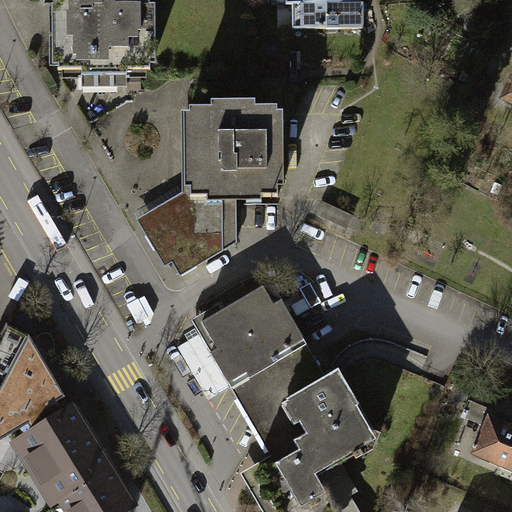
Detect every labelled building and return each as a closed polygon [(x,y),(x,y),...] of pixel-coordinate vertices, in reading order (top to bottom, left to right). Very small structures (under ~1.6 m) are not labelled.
[(44,0),(45,7),(50,7),(51,68),(54,68),(54,72),(60,72),(60,76),(63,76),(63,81),(72,81),(72,92),(83,92),(83,90),(128,89),(128,82),(129,82),(129,76),(153,75),(153,71),(159,71),(158,11),(152,11),(152,0),(44,0)] [(366,6),(361,6),(293,7),(294,32),(366,31),(366,6)] [(511,81),(502,104),(511,108),(511,81)] [(215,112),(182,113),(183,196),(187,195),(187,198),(194,198),(194,207),(211,207),(211,213),(238,212),(266,212),(266,206),(283,206),(283,197),(288,197),(288,121),(281,121),(281,116),(259,116),(259,110),(215,111),(215,112)] [(134,214),(138,222),(183,196),(179,188),(134,214)] [(187,195),(183,196),(138,222),(137,222),(166,270),(173,266),(181,279),(238,246),(238,212),(211,213),(211,207),(194,207),(194,198),(187,198),(187,195)] [(192,323),(233,393),(309,349),(283,306),(276,310),(266,292),(225,316),(220,307),(192,323)] [(31,435),(63,415),(59,408),(67,403),(30,340),(7,328),(0,341),(0,447),(29,431),(31,435)] [(331,386),(309,349),(233,393),(272,459),(241,477),(261,511),(359,511),(352,499),(360,495),(345,470),(381,449),(362,416),(364,415),(343,379),(331,386)] [(463,418),(487,428),(491,419),(492,420),(495,413),(470,402),(463,418)] [(77,407),(63,415),(31,435),(11,447),(50,511),(53,511),(59,508),(61,511),(138,511),(141,511),(77,407)] [(511,428),(492,420),(491,419),(487,428),(473,459),(511,475),(511,428)]
